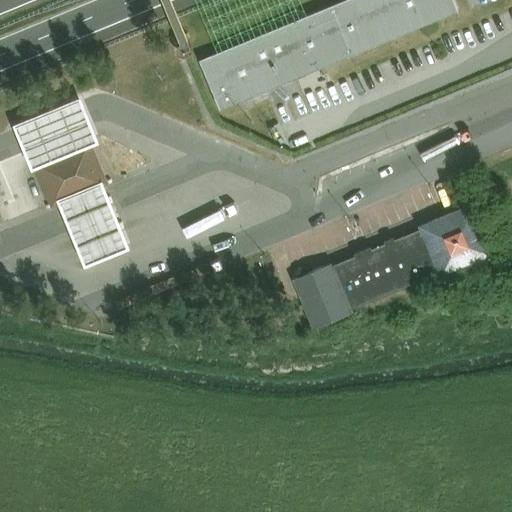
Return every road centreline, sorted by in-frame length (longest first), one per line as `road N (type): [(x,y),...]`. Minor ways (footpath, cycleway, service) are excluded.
road 1 (motorway): [(0,259),(93,301),(511,131)]
road 2 (motorway): [(0,57),(139,0)]
